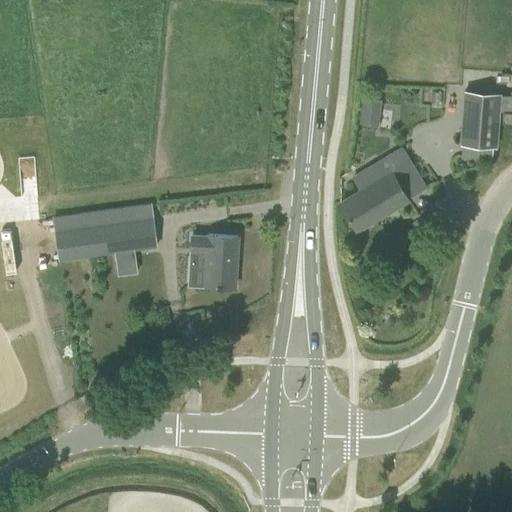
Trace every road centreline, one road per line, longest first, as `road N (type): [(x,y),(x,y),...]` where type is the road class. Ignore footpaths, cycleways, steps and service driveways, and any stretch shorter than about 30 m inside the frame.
road 1 (tertiary): [(317,432),(399,428),(441,392),(497,199),(511,182)]
road 2 (tertiary): [(0,486),(58,448),(109,431),(277,431)]
road 3 (primary): [(299,269),(323,0)]
road 4 (primary): [(317,432),(313,319),(299,269)]
road 5 (primary): [(299,269),(280,362),(277,431)]
